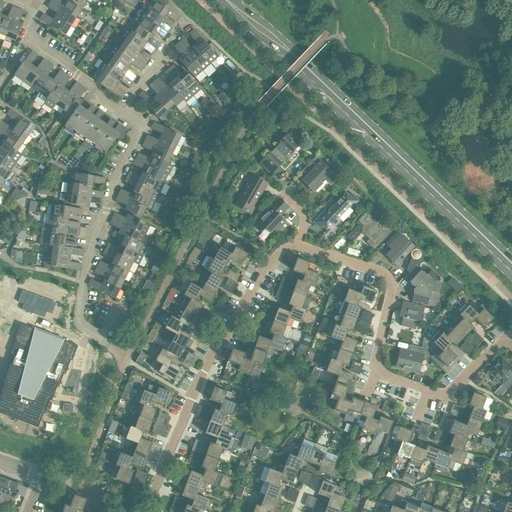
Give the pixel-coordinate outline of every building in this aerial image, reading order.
[(81,10),(65,0),(63,3),(58,0),(50,0),(50,2),(76,18),(81,10)] [(91,3),(84,0),(65,0),(81,10),(86,1),(90,4),(91,3)] [(179,17),(167,8),(155,0),(148,0),(144,5),(163,18),(165,15),(175,22),(179,17)] [(76,18),(50,2),(47,7),(57,14),(55,17),(70,26),(76,18)] [(163,18),(144,5),(143,4),(137,13),(167,34),(171,29),(161,22),(163,18)] [(0,34),(5,37),(18,9),(12,7),(7,18),(4,16),(0,24),(0,34)] [(15,41),(22,24),(18,23),(23,11),(18,9),(5,37),(15,41)] [(167,34),(137,13),(132,21),(152,35),(154,32),(164,39),(167,34)] [(70,26),(55,17),(53,20),(42,14),(39,20),(65,35),(70,26)] [(152,35),(132,21),(126,29),(131,32),(156,50),(159,45),(149,38),(152,35)] [(156,50),(131,32),(126,29),(120,37),(125,41),(125,40),(140,51),(142,48),(152,55),(156,50)] [(218,57),(204,42),(193,30),(189,34),(197,43),(194,46),(210,64),(218,57)] [(210,64),(194,46),(191,48),(183,39),(178,43),(202,71),(210,64)] [(125,40),(125,41),(119,49),(144,66),(148,61),(138,54),(140,51),(125,40)] [(202,71),(178,43),(173,47),(182,56),(178,59),(179,60),(194,78),(202,71)] [(144,66),(119,49),(114,45),(109,53),(114,57),(128,67),(131,64),(141,71),(144,66)] [(23,82),(33,67),(30,65),(37,55),(31,51),(14,76),(23,82)] [(128,67),(114,57),(108,65),(133,83),(136,78),(126,71),(128,67)] [(31,88),(48,63),(43,59),(36,69),(33,67),(23,82),(31,88)] [(133,83),(108,65),(103,61),(97,70),(102,73),(117,84),(119,81),(129,88),(133,83)] [(39,93),(49,78),(46,76),(53,66),(48,63),(31,88),(39,93)] [(200,89),(185,71),(181,74),(173,65),(169,69),(193,96),(200,89)] [(193,96),(169,69),(164,73),(172,82),(169,85),(181,98),(185,103),(193,96)] [(47,99),(65,74),(60,71),(53,81),(49,78),(39,93),(47,99)] [(115,87),(117,84),(102,73),(96,82),(121,99),(125,94),(115,87)] [(55,105),(66,90),(63,88),(70,78),(65,74),(47,99),(44,104),(52,110),(55,105)] [(181,98),(169,85),(166,87),(158,78),(154,82),(174,105),(179,111),(186,105),(185,103),(181,98)] [(63,111),(81,86),(76,82),(69,92),(66,90),(55,105),(63,111)] [(174,105),(154,82),(149,86),(157,95),(154,98),(166,111),(174,105)] [(71,116),(76,109),(82,102),(79,99),(86,89),(81,86),(63,111),(71,116)] [(166,111),(154,98),(151,100),(143,91),(138,96),(158,118),(166,111)] [(91,115),(95,110),(90,106),(91,105),(83,100),(82,102),(76,109),(87,117),(96,124),(104,114),(98,110),(94,117),(91,115)] [(34,127),(10,109),(6,115),(15,122),(13,125),(28,136),(34,127)] [(76,132),(87,117),(76,109),(71,116),(66,124),(76,132)] [(115,124),(110,120),(111,119),(104,114),(96,124),(106,131),(116,138),(123,128),(118,124),(113,131),(111,129),(115,124)] [(86,139),(96,124),(87,117),(76,132),(86,139)] [(28,136),(13,125),(11,128),(1,121),(0,122),(0,127),(22,144),(28,136)] [(176,146),(181,136),(154,123),(151,129),(162,134),(160,138),(176,146)] [(95,145),(106,131),(96,124),(86,139),(95,145)] [(22,144),(0,127),(0,135),(4,138),(2,141),(16,152),(22,144)] [(121,142),(128,131),(123,128),(116,138),(121,142)] [(106,153),(116,138),(106,131),(95,145),(106,153)] [(292,153),(302,142),(290,131),(278,144),(279,145),(276,148),(291,163),(296,157),(292,153)] [(176,146),(160,138),(158,141),(147,136),(144,141),(172,155),(176,146)] [(16,152),(2,141),(0,143),(0,152),(16,164),(21,156),(16,152)] [(172,155),(144,141),(142,147),(153,152),(151,155),(168,164),(172,155)] [(291,163),(276,148),(272,152),(271,151),(259,164),(270,175),(281,164),(286,169),(291,163)] [(16,164),(0,152),(0,164),(5,168),(10,171),(16,164)] [(337,177),(322,163),(326,159),(319,153),(308,164),(313,169),(302,181),(314,192),(325,180),(330,185),(337,177)] [(173,166),(168,164),(151,155),(149,159),(138,154),(136,159),(169,175),(173,166)] [(169,175),(136,159),(133,165),(144,170),(142,173),(163,184),(168,175),(168,176),(169,175)] [(11,172),(10,171),(5,168),(0,164),(0,177),(5,181),(11,172)] [(163,184),(142,173),(140,177),(129,171),(127,177),(154,190),(160,194),(165,185),(163,184)] [(104,185),(105,178),(75,174),(73,184),(91,187),(92,183),(104,185)] [(251,212),(267,184),(249,174),(244,183),(246,184),(235,203),(246,209),(245,211),(247,212),(248,210),(251,212)] [(150,199),(154,190),(127,177),(124,182),(135,188),(133,191),(150,199)] [(91,187),(73,184),(67,183),(66,193),(102,199),(103,193),(91,191),(91,187)] [(155,202),(150,199),(133,191),(132,195),(121,189),(118,195),(145,208),(146,208),(151,211),(155,202)] [(101,205),(102,199),(66,193),(64,204),(88,207),(89,203),(101,205)] [(337,219),(349,206),(352,209),(359,201),(355,197),(352,199),(346,193),(325,215),(322,213),(313,222),(319,228),(322,226),(326,230),(333,224),(335,226),(340,221),(337,219)] [(141,218),(145,208),(118,195),(115,200),(126,206),(124,210),(141,218)] [(287,222),(281,217),(289,208),(279,198),(252,226),(261,234),(265,229),(270,233),(276,227),(279,230),(287,222)] [(81,216),(82,209),(52,205),(50,216),(68,218),(69,214),(81,216)] [(149,226),(128,215),(126,219),(115,213),(112,219),(145,235),(149,226)] [(390,232),(379,221),(377,224),(372,219),(372,218),(366,213),(358,221),(361,223),(347,237),(352,242),(362,232),(370,239),(367,242),(374,249),(390,232)] [(80,224),(68,222),(68,218),(50,216),(49,225),(79,230),(80,224)] [(145,235),(112,219),(109,224),(120,230),(119,233),(135,241),(141,244),(145,235)] [(79,230),(49,225),(43,224),(41,234),(65,238),(66,234),(78,236),(79,230)] [(148,247),(141,244),(135,241),(119,233),(114,231),(112,237),(122,242),(121,245),(143,257),(148,247)] [(413,248),(403,238),(404,238),(398,232),(389,240),(395,246),(386,255),(397,265),(401,260),(402,261),(404,259),(403,258),(413,248)] [(0,237),(0,240),(6,245),(11,238),(3,233),(0,237)] [(65,238),(41,234),(40,245),(53,247),(53,246),(76,250),(76,249),(77,243),(65,242),(65,238)] [(143,257),(121,245),(119,249),(108,244),(105,249),(133,263),(133,262),(139,265),(143,257)] [(408,273),(426,255),(415,244),(415,245),(416,246),(411,259),(409,262),(406,271),(407,271),(408,273)] [(240,267),(247,255),(231,245),(227,252),(232,255),(229,260),(240,267)] [(82,257),(83,250),(76,249),(76,250),(53,246),(53,247),(52,256),(70,259),(70,255),(82,257)] [(226,266),(229,260),(232,255),(227,252),(220,248),(214,259),(210,256),(209,257),(226,266)] [(128,271),(133,263),(105,249),(103,255),(114,260),(112,263),(128,271)] [(81,264),(69,262),(70,259),(52,256),(46,255),(44,265),(80,271),(81,264)] [(220,277),(226,266),(209,257),(203,268),(211,273),(212,273),(219,277),(220,277)] [(311,272),(314,265),(297,258),(292,271),(304,276),(306,270),(311,272)] [(124,281),(128,271),(112,263),(110,267),(99,262),(97,267),(124,281)] [(120,289),(124,281),(97,267),(94,273),(105,278),(103,281),(120,289)] [(438,293),(440,282),(441,282),(442,280),(440,278),(439,278),(431,270),(426,276),(416,267),(405,279),(415,288),(412,302),(427,305),(430,291),(438,293)] [(319,275),(311,272),(306,270),(304,276),(302,282),(302,283),(310,286),(314,288),(319,275)] [(217,290),(224,279),(220,277),(219,277),(212,273),(211,273),(206,283),(217,290)] [(115,299),(120,289),(103,281),(101,285),(91,279),(88,285),(115,299)] [(305,298),(310,286),(302,283),(302,282),(297,280),(293,293),(305,298)] [(217,290),(206,283),(201,281),(197,288),(202,290),(199,295),(211,302),(217,290)] [(196,302),(196,301),(199,295),(202,290),(197,288),(190,284),(184,295),(191,299),(196,302)] [(371,304),(376,292),(359,285),(356,292),(361,294),(359,300),(371,304)] [(356,306),(359,300),(361,294),(356,292),(343,287),(338,300),(348,304),(348,303),(356,306)] [(301,309),(305,298),(293,293),(288,305),(292,307),(293,306),(301,309)] [(185,310),(196,317),(203,305),(196,301),(196,302),(191,299),(185,310)] [(356,320),(361,308),(356,306),(348,303),(348,304),(343,315),(356,320)] [(421,322),(424,307),(414,305),(412,311),(401,308),(399,317),(402,318),(400,326),(415,330),(417,321),(421,322)] [(301,323),(306,310),(301,309),(293,306),(292,307),(290,313),(288,318),(293,320),(301,323)] [(469,325),(470,325),(474,320),(479,315),(475,312),(469,306),(459,316),(463,319),(469,325)] [(493,319),(480,306),(475,312),(479,315),(474,320),(484,329),(493,319)] [(288,318),(290,313),(278,308),(273,321),(286,326),(290,328),(293,320),(288,318)] [(190,329),(196,317),(185,310),(178,321),(183,324),(190,329)] [(352,332),(356,320),(343,315),(339,327),(347,330),(347,331),(352,332)] [(179,330),(183,324),(178,321),(171,317),(165,329),(172,333),(176,335),(179,330)] [(473,328),(470,325),(469,325),(463,319),(454,328),(464,337),(473,328)] [(282,338),(282,337),(286,326),(273,321),(269,333),(273,335),(273,334),(282,338)] [(345,337),(347,331),(347,330),(339,327),(330,323),(325,336),(338,341),(338,340),(343,342),(344,337),(345,337)] [(0,397),(1,398),(0,401),(0,413),(13,419),(13,421),(16,422),(17,420),(38,428),(43,414),(44,415),(50,401),(51,401),(57,387),(58,388),(63,374),(65,374),(70,360),(72,361),(77,346),(20,324),(15,339),(16,340),(11,354),(14,355),(3,383),(5,384),(0,396),(0,397)] [(464,337),(454,328),(446,336),(446,337),(452,343),(452,344),(455,347),(464,337)] [(184,349),(191,337),(179,330),(176,335),(172,333),(168,339),(172,342),(184,349)] [(452,344),(452,343),(446,337),(446,336),(443,333),(433,343),(439,349),(443,353),(447,348),(452,344)] [(281,352),(286,339),(282,337),(282,338),(273,334),(273,335),(271,341),(269,347),(274,349),(281,352)] [(269,347),(271,341),(259,337),(254,349),(267,354),(271,356),(274,349),(269,347)] [(352,354),(357,342),(345,337),(344,337),(343,342),(338,340),(338,341),(335,348),(339,350),(339,349),(352,354)] [(177,359),(184,349),(172,342),(166,352),(173,357),(177,359)] [(418,373),(421,359),(426,360),(430,356),(421,348),(414,346),(412,352),(401,350),(397,368),(418,373)] [(447,367),(456,357),(447,348),(443,353),(439,349),(434,354),(447,367)] [(167,368),(170,363),(173,357),(166,352),(162,349),(155,361),(159,363),(167,368)] [(260,371),(266,357),(267,354),(254,349),(249,361),(243,358),(245,354),(232,349),(225,366),(250,376),(253,368),(260,371)] [(347,366),(352,354),(339,349),(339,350),(335,361),(343,364),(343,365),(347,366)] [(511,383),(511,367),(509,364),(509,365),(501,358),(487,372),(499,382),(496,386),(496,388),(499,391),(501,391),(504,387),(507,390),(511,383)] [(341,371),(343,365),(343,364),(335,361),(331,359),(326,372),(333,375),(334,374),(338,376),(340,371),(341,371)] [(174,381),(181,369),(170,363),(167,368),(159,363),(155,370),(174,381)] [(317,379),(319,372),(313,370),(311,377),(317,379)] [(353,376),(341,371),(340,371),(338,376),(334,374),(333,375),(331,382),(335,384),(348,389),(353,376)] [(511,383),(507,390),(501,396),(508,403),(511,400),(511,383)] [(357,420),(364,402),(352,398),(350,402),(344,400),(348,389),(335,384),(329,400),(336,403),(333,410),(357,420)] [(166,406),(171,393),(154,386),(151,394),(156,396),(154,401),(166,406)] [(228,401),(231,394),(214,387),(209,400),(221,405),(223,399),(228,401)] [(156,396),(151,394),(144,391),(139,404),(143,405),(152,408),(152,407),(154,401),(156,396)] [(481,410),(486,398),(473,393),(468,406),(473,407),(481,410)] [(231,417),(236,404),(228,401),(223,399),(221,405),(219,411),(218,411),(227,415),(231,417)] [(372,419),(376,407),(364,402),(357,420),(364,422),(366,417),(372,419)] [(73,405),(63,403),(62,412),(72,413),(73,405)] [(152,422),(156,409),(152,407),(152,408),(143,405),(139,417),(152,422)] [(481,423),(486,411),(481,410),(473,407),(469,418),(481,423)] [(223,426),(227,415),(218,411),(219,411),(214,409),(210,421),(223,426)] [(147,434),(152,422),(139,417),(135,428),(134,429),(143,432),(147,434)] [(378,421),(372,419),(366,417),(364,422),(361,430),(374,435),(376,430),(375,430),(378,422),(378,421)] [(388,435),(392,422),(380,417),(378,421),(378,422),(375,430),(376,430),(388,435)] [(477,436),(481,423),(469,418),(466,426),(464,431),(469,433),(477,436)] [(227,428),(223,426),(210,421),(205,434),(217,438),(219,433),(224,435),(227,428)] [(464,431),(466,426),(454,421),(449,434),(453,435),(466,440),(469,433),(464,431)] [(138,444),(140,439),(143,432),(134,429),(135,428),(130,427),(125,439),(133,442),(138,444)] [(407,444),(412,432),(399,427),(392,444),(400,447),(402,442),(407,444)] [(233,453),(238,440),(224,435),(219,433),(217,438),(215,445),(214,445),(223,448),(223,449),(233,453)] [(462,452),(462,451),(466,440),(453,435),(449,447),(453,449),(454,448),(462,452)] [(482,438),(480,444),(494,449),(496,443),(482,438)] [(148,456),(152,443),(140,439),(138,444),(133,442),(130,449),(148,456)] [(409,459),(414,446),(407,444),(402,442),(400,447),(397,455),(409,459)] [(218,460),(223,449),(223,448),(214,445),(215,445),(210,443),(205,455),(218,460)] [(308,463),(313,450),(301,445),(298,453),(296,458),(301,460),(308,463)] [(423,459),(426,451),(425,451),(414,446),(409,459),(421,464),(423,459)] [(434,464),(439,451),(427,446),(425,451),(426,451),(423,459),(434,464)] [(462,466),(467,453),(462,451),(462,452),(454,448),(453,449),(451,455),(449,461),(454,463),(462,466)] [(143,468),(148,456),(130,449),(128,456),(133,458),(131,463),(143,468)] [(297,471),(301,460),(296,458),(298,453),(291,450),(284,467),(297,471)] [(320,467),(323,459),(324,459),(325,455),(313,450),(308,463),(319,467),(320,467)] [(449,461),(451,455),(439,451),(434,464),(435,464),(433,468),(441,472),(443,467),(451,470),(454,463),(449,461)] [(133,458),(128,456),(120,453),(115,466),(120,467),(128,470),(131,463),(133,458)] [(214,472),(218,460),(205,455),(201,468),(205,470),(205,469),(214,472)] [(331,476),(335,464),(324,459),(323,459),(320,467),(319,467),(318,471),(331,476)] [(292,484),(297,471),(284,467),(280,465),(277,472),(282,474),(280,480),(292,484)] [(128,484),(133,471),(128,470),(120,467),(115,479),(128,484)] [(214,486),(218,473),(214,472),(205,469),(205,470),(203,476),(201,481),(206,483),(214,486)] [(282,474),(277,472),(269,469),(265,482),(269,484),(269,483),(278,486),(280,480),(282,474)] [(201,481),(203,476),(191,471),(186,484),(203,490),(206,483),(201,481)] [(6,491),(10,481),(0,476),(0,503),(7,506),(12,493),(6,491)] [(337,495),(340,488),(322,481),(317,494),(329,499),(331,493),(337,495)] [(278,500),(282,488),(278,486),(269,483),(269,484),(265,495),(278,500)] [(201,497),(203,490),(186,484),(181,496),(193,500),(195,495),(201,497)] [(76,511),(77,511),(80,511),(81,511),(87,500),(69,493),(62,511),(76,511)] [(340,510),(344,498),(337,495),(331,493),(329,499),(327,506),(340,510)] [(273,511),(278,500),(265,495),(260,494),(256,505),(260,507),(269,510),(268,511),(271,511),(273,511)] [(201,511),(203,511),(208,500),(201,497),(195,495),(193,500),(191,507),(199,510),(199,511),(201,511)] [(417,511),(419,508),(402,502),(399,509),(404,511),(403,511),(417,511)] [(511,511),(511,504),(507,502),(503,511),(511,511)]
